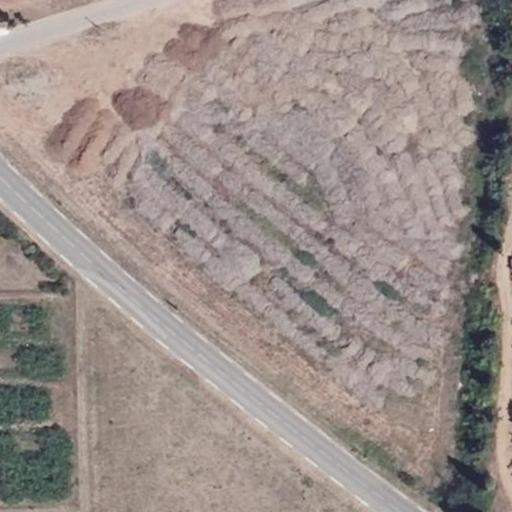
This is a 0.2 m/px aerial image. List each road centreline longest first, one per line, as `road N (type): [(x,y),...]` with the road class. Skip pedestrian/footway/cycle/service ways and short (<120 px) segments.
road 1 (tertiary): [(0,169),(283,437),(388,511)]
road 2 (residential): [(0,42),(136,0)]
